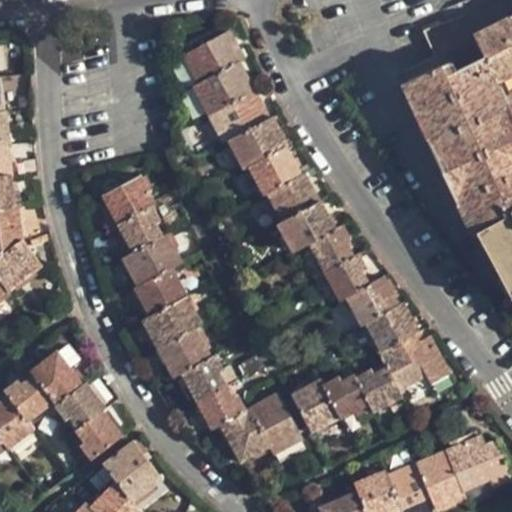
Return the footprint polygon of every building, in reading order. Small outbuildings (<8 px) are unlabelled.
[(485,56),(498,82),(511,75),(511,14),(473,34),(485,56)] [(184,55),(198,84),(239,61),(245,58),(229,29),(184,55)] [(402,83),(472,234),(478,231),(511,212),(511,111),(498,82),(485,56),(457,69),(453,62),(446,62),(440,65),(402,83)] [(193,86),(207,114),(255,89),(239,61),(198,84),(193,86)] [(511,75),(498,82),(511,92),(511,75)] [(207,114),(223,142),(227,140),(270,117),(255,89),(207,114)] [(0,110),(0,144),(7,144),(10,143),(5,110),(3,110),(0,110)] [(227,140),(243,169),(248,167),(287,146),(272,116),(270,117),(227,140)] [(0,176),(10,175),(7,144),(0,144),(0,176)] [(248,167),(263,195),(266,193),(301,174),(287,146),(248,167)] [(266,193),(282,220),(319,200),(305,172),(301,174),(266,193)] [(0,176),(0,209),(17,207),(22,207),(18,190),(13,190),(10,175),(0,176)] [(101,195),(117,224),(150,205),(155,203),(140,175),(101,195)] [(277,223),(292,252),(309,244),(335,229),(319,200),(282,220),(277,223)] [(118,227),(131,252),(161,236),(155,225),(159,222),(150,205),(117,224),(118,227)] [(0,246),(22,239),(17,207),(0,209),(0,246)] [(511,212),(478,231),(511,296),(511,212)] [(309,244),(324,271),(353,255),(346,242),(350,239),(342,225),(335,229),(309,244)] [(109,233),(121,258),(131,252),(118,227),(109,233)] [(121,258),(136,286),(172,267),(182,262),(167,233),(161,236),(131,252),(121,258)] [(0,246),(0,281),(7,291),(41,266),(22,239),(0,246)] [(324,271),(340,299),(346,296),(369,283),(361,271),(366,268),(358,252),(353,255),(324,271)] [(133,287),(148,314),(186,295),(172,267),(136,286),(133,287)] [(346,296),(361,325),(365,322),(399,303),(384,275),(369,283),(346,296)] [(0,300),(10,294),(7,291),(0,281),(0,300)] [(142,318),(157,347),(196,327),(203,324),(186,295),(148,314),(142,318)] [(365,322),(380,350),(413,333),(419,330),(404,300),(399,303),(365,322)] [(157,347),(173,376),(181,372),(209,356),(196,327),(157,347)] [(386,366),(399,390),(426,375),(429,381),(449,372),(430,336),(419,341),(413,333),(380,350),(378,352),(386,366)] [(53,400),(55,403),(82,383),(57,351),(31,371),(34,375),(53,400)] [(181,372),(195,401),(225,385),(218,372),(222,369),(214,353),(209,356),(181,372)] [(368,404),(372,411),(401,396),(399,390),(386,366),(373,373),(370,369),(354,376),(368,404)] [(338,417),(340,418),(368,404),(354,376),(353,374),(340,381),(337,376),(322,384),(338,417)] [(8,396),(27,420),(53,400),(34,375),(22,384),(18,380),(4,391),(8,396)] [(291,394),(310,432),(338,417),(322,384),(320,379),(291,394)] [(68,415),(77,427),(101,409),(105,406),(86,381),(82,383),(55,403),(54,404),(65,418),(68,415)] [(195,401),(211,430),(221,424),(244,412),(237,397),(232,400),(225,385),(195,401)] [(269,446),(273,453),(302,438),(278,393),(249,407),(250,409),(269,446)] [(0,438),(5,445),(8,449),(34,428),(27,420),(8,396),(0,401),(0,438)] [(80,445),(90,459),(122,435),(101,409),(77,427),(74,429),(84,442),(80,445)] [(244,412),(221,424),(240,461),(269,446),(250,409),(244,412)] [(415,462),(436,511),(467,499),(463,490),(490,480),(493,486),(511,479),(511,473),(498,439),(485,443),(482,435),(415,462)] [(133,439),(102,462),(117,480),(133,500),(163,478),(133,439)] [(401,509),(402,511),(432,511),(436,511),(415,462),(387,474),(401,509)] [(357,490),(366,511),(394,511),(401,509),(387,474),(385,469),(353,482),(357,490)] [(117,480),(90,506),(96,511),(142,511),(133,500),(117,480)] [(493,486),(490,480),(463,490),(467,499),(470,506),(496,495),(493,486)] [(319,507),(320,511),(366,511),(357,490),(319,507)] [(86,502),(76,511),(96,511),(90,506),(86,502)]
